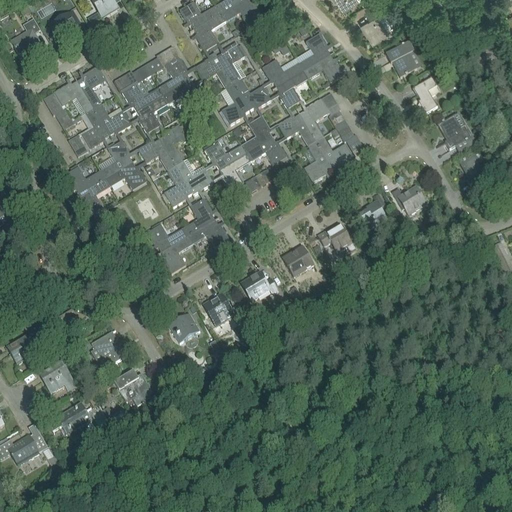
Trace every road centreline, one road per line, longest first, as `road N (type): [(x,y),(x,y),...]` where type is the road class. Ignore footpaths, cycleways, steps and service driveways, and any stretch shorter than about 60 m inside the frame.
road 1 (residential): [(52,279),(10,93)]
road 2 (residential): [(419,143),(383,87),(302,0)]
road 3 (residential): [(130,317),(259,239)]
road 4 (residential): [(156,12),(29,88)]
road 5 (residential): [(511,220),(477,234),(419,143)]
road 6 (residential): [(259,239),(382,166)]
road 7 (unclassified): [(511,97),(440,0)]
